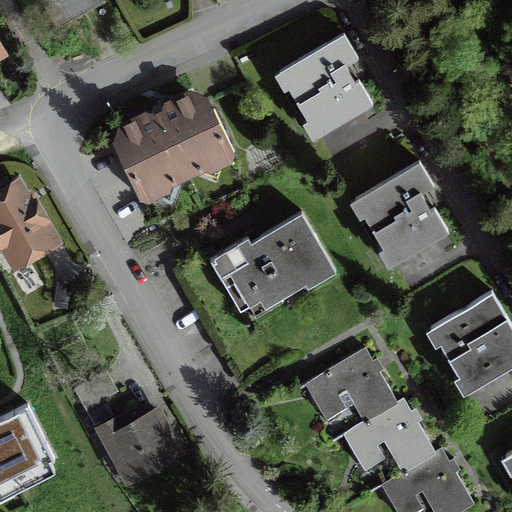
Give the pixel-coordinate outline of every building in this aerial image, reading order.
[(39,0),(38,1),(53,28),(103,1),(102,0),(39,0)] [(342,34),(278,71),(316,136),(371,103),(360,84),(356,87),(344,66),(357,58),(342,34)] [(200,116),(191,96),(160,110),(162,115),(154,119),(152,114),(121,128),(130,148),(117,154),(137,197),(157,188),(164,191),(169,176),(176,179),(193,171),(196,163),(211,169),(214,162),(233,153),(213,110),(200,116)] [(275,151),(257,159),(264,173),(281,165),(275,151)] [(417,161),(353,199),(391,264),(446,231),(435,212),(431,214),(419,193),(432,186),(417,161)] [(0,229),(19,262),(55,242),(32,203),(28,205),(15,184),(0,192),(0,229)] [(209,258),(239,311),(275,289),(281,299),(282,299),(281,297),(305,283),(302,277),(329,261),(300,212),(249,242),(246,236),(209,258)] [(239,311),(209,258),(204,250),(176,266),(246,385),(273,369),(239,311)] [(511,328),(490,292),(430,327),(467,391),(511,363),(511,328)] [(440,448),(434,452),(412,416),(402,398),(395,402),(375,367),(364,348),(304,383),(318,406),(344,391),(362,421),(342,433),(355,457),(382,441),(400,472),(380,484),(394,507),(421,491),(432,511),(458,511),(473,504),(450,465),(440,448)] [(75,390),(85,408),(114,391),(104,374),(75,390)] [(0,483),(55,457),(28,403),(0,417),(0,483)] [(100,427),(127,477),(177,450),(156,412),(129,427),(122,415),(100,427)]
